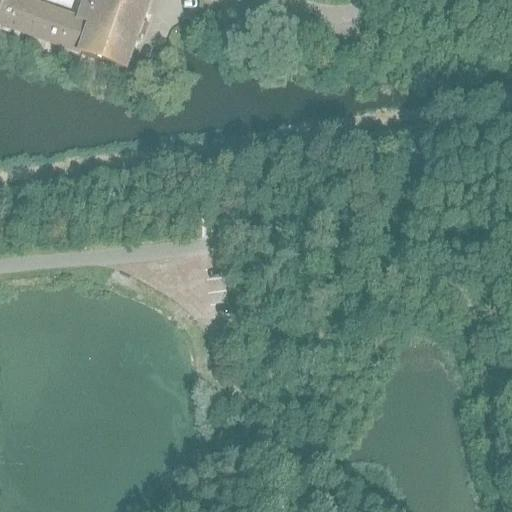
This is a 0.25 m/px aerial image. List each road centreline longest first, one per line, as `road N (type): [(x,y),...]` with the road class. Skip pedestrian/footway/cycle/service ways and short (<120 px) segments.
road 1 (unclassified): [(172,251),(336,233),(511,240)]
road 2 (unclassified): [(0,271),(172,251)]
